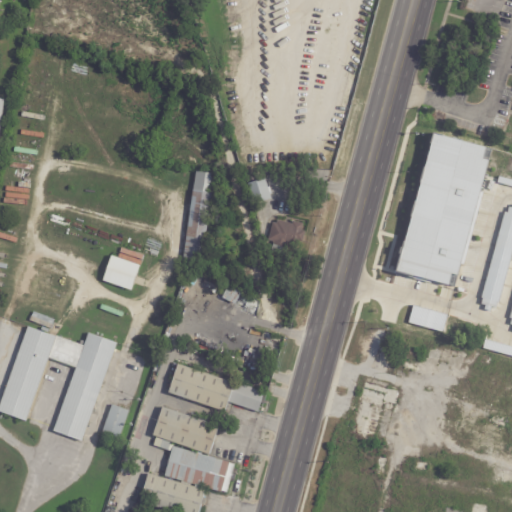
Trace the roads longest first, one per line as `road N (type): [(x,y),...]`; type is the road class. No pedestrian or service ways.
road 1 (primary): [(414,0),(276,511)]
road 2 (residential): [(321,343),(287,332),(267,308),(185,0)]
